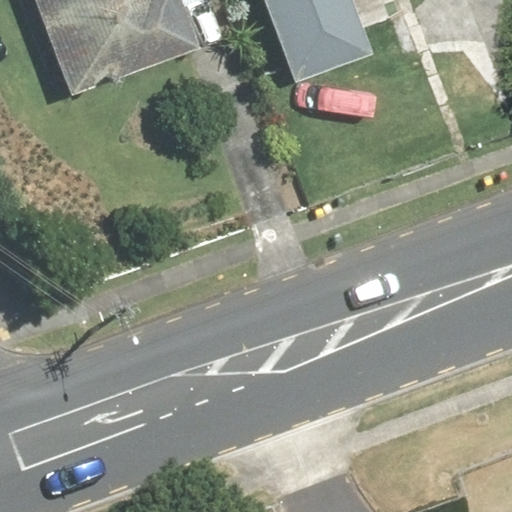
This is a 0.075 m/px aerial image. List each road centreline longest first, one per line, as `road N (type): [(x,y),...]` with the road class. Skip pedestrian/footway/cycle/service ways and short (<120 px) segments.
road 1 (secondary): [(279,363),(0,463)]
road 2 (secondary): [(279,363),(511,275)]
